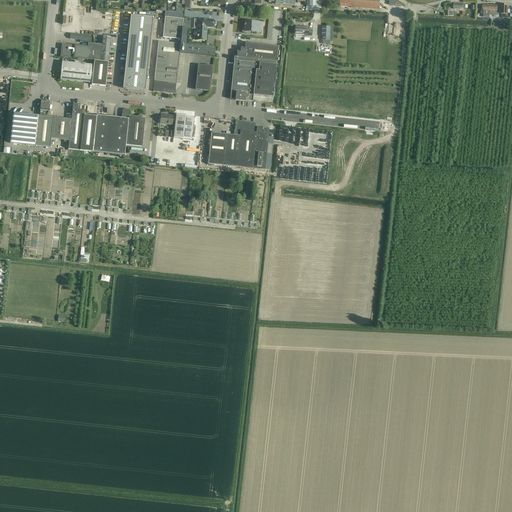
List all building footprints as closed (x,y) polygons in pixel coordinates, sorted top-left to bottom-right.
[(351,7),(351,8),(380,10),(379,0),(340,0),(340,7),(351,7)] [(481,8),(481,10),(483,10),(483,17),(489,18),(489,15),(490,15),(490,5),(482,5),(482,8),(481,8)] [(490,15),(496,15),(497,14),(498,14),(498,11),(498,7),(497,7),(497,6),(490,5),(490,15)] [(163,37),(181,39),(183,19),(183,12),(165,11),(164,15),(165,17),(164,23),(163,37)] [(145,91),(153,18),(131,16),(123,88),(145,91)] [(213,20),(198,19),(184,18),(183,28),(188,29),(197,29),(197,36),(195,36),(195,40),(206,41),(206,27),(213,28),(213,20)] [(244,22),(244,30),(251,30),(251,32),(261,32),(261,22),(244,22)] [(333,27),(322,26),(321,36),(322,36),(322,44),(329,45),(329,37),(333,37),(333,27)] [(308,27),(295,27),(295,34),(307,35),(307,36),(311,36),(312,30),(308,30),(308,27)] [(183,28),(180,53),(214,56),(215,48),(186,45),(186,43),(188,29),(183,28)] [(75,34),(74,39),(79,40),(79,42),(89,43),(90,36),(75,34)] [(102,45),(100,61),(108,62),(110,38),(103,37),(102,45)] [(153,92),(164,93),(175,94),(180,44),(158,42),(153,92)] [(236,58),(234,57),(234,61),(276,65),(278,47),(246,43),(245,48),(240,47),(240,52),(237,52),(236,58)] [(62,44),(60,57),(100,61),(102,45),(88,44),(88,47),(62,44)] [(89,83),(92,84),(92,85),(105,87),(108,62),(94,61),(94,65),(62,62),(60,80),(84,83),(89,83)] [(230,99),(235,100),(235,101),(245,102),(245,101),(252,102),(253,95),(272,97),(276,65),(234,61),(230,93),(231,93),(230,99)] [(195,90),(210,91),(212,75),(213,66),(208,66),(198,65),(195,90)] [(40,116),(47,117),(47,114),(48,114),(50,101),(41,100),(39,113),(40,113),(40,116)] [(69,141),(68,149),(93,152),(97,117),(97,116),(97,117),(84,115),(85,111),(80,110),(80,105),(73,104),(71,120),(68,141),(69,141)] [(97,117),(93,152),(125,155),(125,154),(126,145),(125,145),(129,115),(129,110),(124,109),(122,111),(122,118),(97,116),(97,117)] [(13,118),(10,143),(35,146),(38,116),(13,113),(13,118)] [(129,115),(125,145),(126,145),(131,146),(142,147),(145,119),(140,119),(141,118),(142,117),(141,114),(136,116),(129,115)] [(175,125),(173,138),(192,140),(194,117),(176,115),(175,116),(173,116),(165,115),(165,116),(161,115),(160,124),(172,125),(175,125)] [(38,116),(35,146),(41,147),(41,149),(47,150),(47,147),(50,148),(51,139),(68,141),(71,120),(69,119),(47,117),(40,116),(38,116)] [(211,133),(209,148),(207,164),(270,171),(271,154),(266,154),(269,129),(257,127),(257,128),(255,127),(255,123),(236,121),(235,130),(234,130),(234,135),(211,133)] [(81,255),(80,263),(88,263),(89,260),(86,259),(84,258),(84,255),(81,255)]
